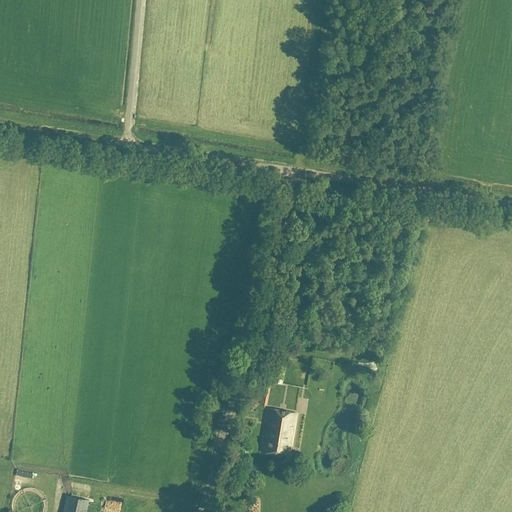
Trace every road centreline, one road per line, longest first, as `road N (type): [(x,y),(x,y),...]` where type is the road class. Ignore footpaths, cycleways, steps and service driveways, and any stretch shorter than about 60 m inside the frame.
road 1 (unclassified): [(203,511),(226,416),(258,344),(291,172)]
road 2 (unclassified): [(511,205),(291,172)]
road 3 (unclassified): [(291,172),(109,143)]
